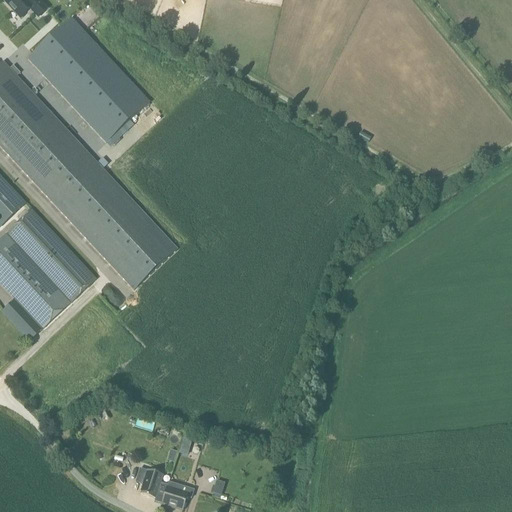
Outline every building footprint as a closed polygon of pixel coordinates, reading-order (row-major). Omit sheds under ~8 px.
[(39,0),(3,0),(2,2),(20,21),(30,12),(38,21),(49,10),(39,0)] [(106,144),(150,103),(72,19),(28,60),(106,144)] [(0,66),(0,146),(134,292),(178,251),(4,62),(0,66)] [(0,228),(27,205),(0,175),(0,228)] [(32,212),(0,241),(0,286),(14,301),(42,331),(96,281),(32,212)] [(42,331),(14,301),(1,313),(29,343),(42,331)] [(160,484),(162,476),(148,472),(141,495),(155,499),(156,497),(164,500),(162,505),(170,508),(171,506),(182,510),(181,511),(182,511),(187,498),(192,499),(194,491),(169,483),(168,486),(160,484)] [(217,482),(213,493),(221,496),(225,484),(217,482)] [(197,483),(195,488),(207,492),(208,487),(197,483)]
